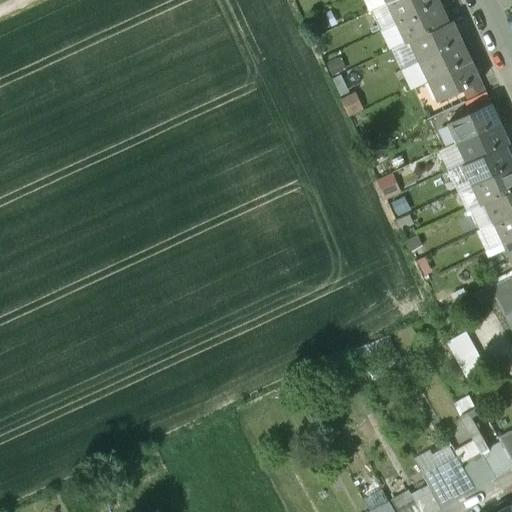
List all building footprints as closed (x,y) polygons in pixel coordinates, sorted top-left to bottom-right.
[(439,0),(390,0),(388,1),(398,22),(440,2),(439,0)] [(440,2),(398,22),(407,42),(409,41),(450,22),(440,2)] [(450,22),(409,41),(418,61),(462,40),(452,20),(450,22)] [(462,40),(418,61),(428,81),(471,60),(462,40)] [(471,60),(428,81),(437,101),(462,89),(481,81),(471,60)] [(481,81),(462,89),(467,100),(486,91),(481,81)] [(467,100),(464,102),(469,112),(491,101),(486,91),(467,100)] [(469,112),(446,122),(456,143),(500,122),(491,101),(469,112)] [(500,122),(456,143),(465,163),(505,144),(510,142),(500,122)] [(465,163),(461,165),(471,184),(511,164),(511,158),(505,144),(465,163)] [(511,164),(471,184),(480,204),(484,202),(511,189),(511,164)] [(377,179),(386,198),(402,190),(393,172),(377,179)] [(511,189),(484,202),(494,223),(511,214),(511,189)] [(511,214),(494,223),(503,242),(511,238),(511,214)] [(511,238),(503,242),(511,261),(511,238)] [(511,279),(510,275),(488,285),(500,309),(511,302),(511,279)] [(464,371),(482,363),(468,331),(450,338),(464,371)] [(511,428),(498,436),(505,448),(511,461),(511,428)] [(511,461),(505,448),(485,460),(495,476),(511,466),(511,461)] [(485,460),(465,471),(475,488),(495,476),(485,460)] [(448,481),(438,464),(421,474),(427,484),(440,507),(456,498),(447,482),(448,481)] [(448,481),(447,482),(456,498),(475,488),(465,471),(448,481)] [(409,489),(388,500),(394,511),(432,511),(440,507),(427,484),(411,493),(409,489)]
